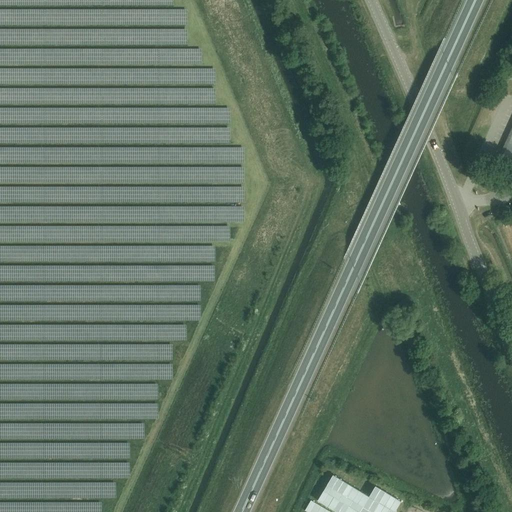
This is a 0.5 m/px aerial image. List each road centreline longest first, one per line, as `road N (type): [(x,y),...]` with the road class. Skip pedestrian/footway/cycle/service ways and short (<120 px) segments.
road 1 (trunk): [(242,511),(476,0)]
road 2 (tertiary): [(456,203),(511,343)]
road 3 (tertiary): [(429,136),(370,0)]
